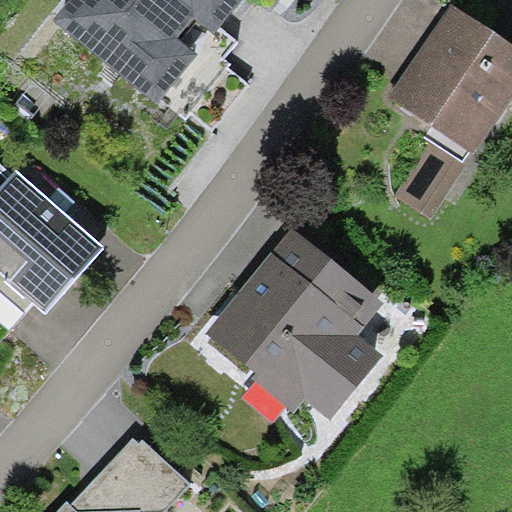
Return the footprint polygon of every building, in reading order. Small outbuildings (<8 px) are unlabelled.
[(240,0),(75,0),(53,26),(150,110),(192,61),(166,39),(184,18),(208,38),(240,0)] [(511,93),(511,56),(447,12),(386,101),(433,133),(388,199),(423,224),(469,157),(511,93)] [(85,257),(7,179),(0,185),(0,306),(17,324),(85,257)] [(366,300),(291,242),(271,267),(264,262),(197,347),(288,417),(295,408),(324,432),(377,365),(353,346),(359,338),(345,327),(366,300)] [(160,511),(178,493),(127,447),(68,511),(63,511),(59,508),(56,511),(160,511)]
